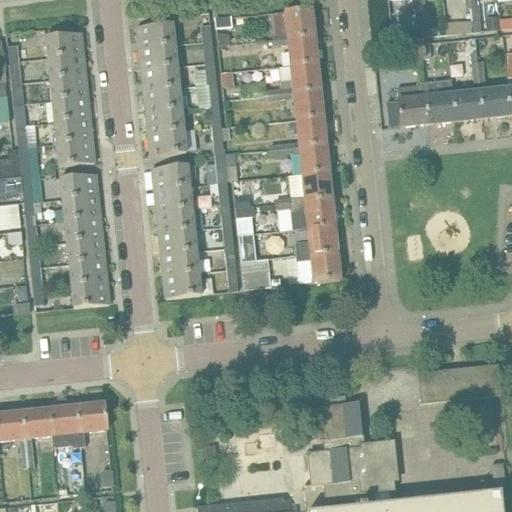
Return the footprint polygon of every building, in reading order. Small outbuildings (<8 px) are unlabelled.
[(475,0),(465,0),(467,12),(471,11),(476,11),(475,0)] [(421,3),(414,3),(415,15),(425,14),(424,2),(421,3)] [(288,42),(315,39),(312,11),(285,14),(287,36),(288,42)] [(476,11),(471,11),(472,23),(473,35),(481,34),(479,11),(476,11)] [(497,17),(484,18),(486,34),(499,32),(497,17)] [(230,19),(215,21),(216,30),(231,29),(230,19)] [(473,35),(472,23),(446,25),(447,37),(473,35)] [(138,51),(174,47),(172,25),(136,29),(138,51)] [(439,26),(428,27),(428,36),(439,35),(439,26)] [(203,44),(212,43),(211,27),(201,28),(203,44)] [(401,42),(399,27),(390,28),(391,43),(401,42)] [(47,60),(83,57),(80,35),(45,39),(47,60)] [(511,52),(511,35),(503,35),(504,53),(511,52)] [(274,43),(273,43),(276,70),(278,70),(279,70),(317,66),(315,39),(288,42),(274,43)] [(215,65),(212,43),(203,44),(205,66),(215,65)] [(428,45),(416,47),(417,62),(430,60),(428,45)] [(176,69),(174,47),(138,51),(141,72),(176,69)] [(401,48),(392,49),(393,64),(417,62),(416,47),(401,48)] [(8,64),(18,63),(16,48),(7,49),(8,64)] [(83,57),(47,60),(49,82),(85,78),(83,57)] [(18,63),(8,64),(11,86),(20,85),(18,63)] [(215,65),(205,66),(208,87),(217,86),(215,65)] [(317,66),(279,70),(281,92),(293,91),(294,96),(320,94),(317,66)] [(475,81),(484,81),(482,66),(474,67),(475,81)] [(179,90),(176,69),(141,72),(143,94),(179,90)] [(230,75),(218,76),(219,89),(231,88),(230,75)] [(87,100),(85,78),(49,82),(52,104),(87,100)] [(485,95),(484,81),(475,81),(477,96),(480,96),(485,95)] [(452,84),(429,86),(420,87),(422,102),(426,101),(429,126),(456,124),(453,98),(452,84)] [(22,107),(20,85),(11,86),(13,108),(22,107)] [(217,86),(208,87),(210,109),(219,108),(217,86)] [(179,90),(143,94),(145,116),(181,112),(179,90)] [(294,96),(293,91),(281,92),(279,92),(280,102),(294,100),(294,96)] [(280,102),(279,92),(265,94),(266,103),(280,102)] [(485,95),(480,96),(483,121),(509,118),(507,93),(485,95)] [(320,94),(294,96),(294,100),(297,123),(323,120),(320,94)] [(480,96),(477,96),(453,98),(456,124),(483,121),(480,96)] [(87,100),(52,104),(54,126),(90,122),(87,100)] [(426,101),(422,102),(398,104),(398,105),(400,128),(400,130),(429,126),(426,101)] [(398,105),(386,107),(389,129),(400,128),(398,105)] [(25,129),(22,107),(13,108),(15,130),(25,129)] [(221,130),(219,108),(210,109),(212,131),(221,130)] [(183,134),(181,112),(145,116),(147,138),(183,134)] [(326,147),(323,120),(297,123),(299,145),(300,150),(326,147)] [(90,122),(54,126),(56,147),(92,144),(90,122)] [(27,150),(25,129),(15,130),(17,151),(27,150)] [(221,130),(212,131),(215,159),(224,158),(222,131),(221,130)] [(224,158),(231,157),(228,130),(222,131),(224,158)] [(185,156),(183,134),(147,138),(150,159),(185,156)] [(92,144),(56,147),(58,169),(94,165),(92,144)] [(299,145),(285,146),(286,156),(300,154),(300,150),(299,145)] [(286,156),(285,146),(270,148),(271,157),(286,156)] [(326,147),(300,150),(300,154),(302,178),(329,175),(326,147)] [(30,178),(27,150),(17,151),(18,153),(20,179),(30,178)] [(0,180),(20,179),(18,153),(12,154),(13,169),(0,169),(0,180)] [(234,185),(231,157),(224,158),(227,185),(234,185)] [(227,185),(224,158),(215,159),(218,186),(227,185)] [(151,171),(153,193),(189,189),(188,181),(194,181),(193,167),(151,171)] [(332,202),(329,175),(302,178),(304,199),(305,205),(332,202)] [(62,202),(98,198),(95,177),(59,180),(62,202)] [(33,205),(30,178),(20,179),(22,195),(23,206),(33,205)] [(0,197),(22,195),(20,179),(0,180),(0,197)] [(230,207),(227,185),(218,186),(220,208),(230,207)] [(189,189),(153,193),(155,215),(191,211),(189,189)] [(100,220),(98,198),(62,202),(64,224),(100,220)] [(304,199),(291,201),(292,210),(305,209),(307,231),(334,228),(332,202),(305,205),(304,199)] [(234,202),(235,210),(250,208),(249,200),(234,202)] [(292,210),(291,201),(276,202),(277,212),(292,210)] [(35,227),(33,205),(23,206),(26,228),(35,227)] [(17,228),(14,207),(2,209),(4,230),(17,228)] [(230,207),(220,208),(223,230),(232,229),(230,207)] [(237,239),(251,237),(248,210),(234,211),(237,239)] [(193,233),(191,211),(155,215),(158,237),(193,233)] [(100,220),(64,224),(66,245),(102,242),(100,220)] [(37,248),(35,227),(26,228),(28,249),(37,248)] [(334,228),(307,231),(310,253),(297,255),(298,265),(311,263),(310,258),(337,256),(334,228)] [(232,229),(223,230),(225,252),(234,251),(232,229)] [(196,255),(193,233),(158,237),(160,258),(196,255)] [(19,234),(7,236),(9,261),(22,259),(19,234)] [(251,237),(237,239),(240,266),(254,264),(251,237)] [(102,242),(66,245),(69,267),(104,263),(102,242)] [(40,270),(37,248),(28,249),(30,271),(40,270)] [(237,272),(234,251),(225,252),(227,273),(237,272)] [(198,276),(196,255),(160,258),(162,280),(198,276)] [(340,282),(337,256),(310,258),(311,263),(313,285),(340,282)] [(104,263),(69,267),(71,289),(107,285),(104,263)] [(256,292),(254,264),(240,266),(243,293),(256,292)] [(40,270),(30,271),(33,293),(42,292),(40,270)] [(237,272),(227,273),(229,289),(238,288),(237,272)] [(200,298),(198,276),(162,280),(164,302),(200,298)] [(279,280),(269,281),(270,289),(280,288),(279,280)] [(107,285),(71,289),(73,311),(109,307),(107,285)] [(42,292),(33,293),(35,314),(44,313),(42,292)] [(29,315),(28,306),(13,307),(14,316),(14,317),(28,315),(29,315)] [(0,317),(14,316),(13,307),(0,308),(0,317)] [(498,367),(495,368),(417,376),(420,407),(501,398),(498,367)] [(78,435),(82,435),(106,432),(104,405),(75,408),(78,435)] [(361,438),(358,406),(320,410),(321,426),(317,426),(319,444),(323,443),(324,455),(304,457),(305,472),(310,472),(311,488),(323,487),(325,511),(502,511),(500,494),(374,507),(372,495),(395,492),(390,447),(359,450),(358,438),(361,438)] [(75,408),(48,411),(51,439),(52,452),(72,450),(72,452),(84,450),(82,435),(78,435),(75,408)] [(48,411),(21,414),(24,442),(25,456),(31,455),(32,469),(37,468),(34,441),(51,439),(48,411)] [(0,444),(24,442),(21,414),(0,416),(0,444)] [(214,448),(204,449),(206,463),(216,462),(214,448)] [(25,456),(20,456),(22,470),(32,469),(31,455),(25,456)] [(103,489),(112,488),(110,473),(102,474),(103,489)] [(210,507),(197,509),(197,511),(290,511),(283,500),(210,507)]
